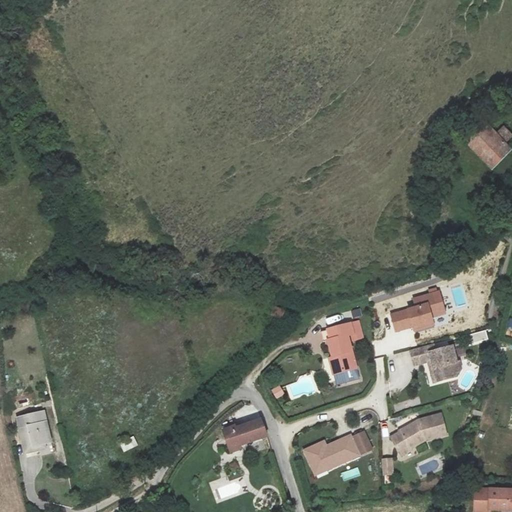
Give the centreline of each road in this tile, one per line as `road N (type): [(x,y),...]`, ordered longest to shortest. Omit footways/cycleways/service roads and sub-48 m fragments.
road 1 (track): [(25,130),(78,262),(125,281),(300,312),(301,322),(243,391)]
road 2 (unclassified): [(84,511),(155,473),(237,392),(255,397),(273,434)]
